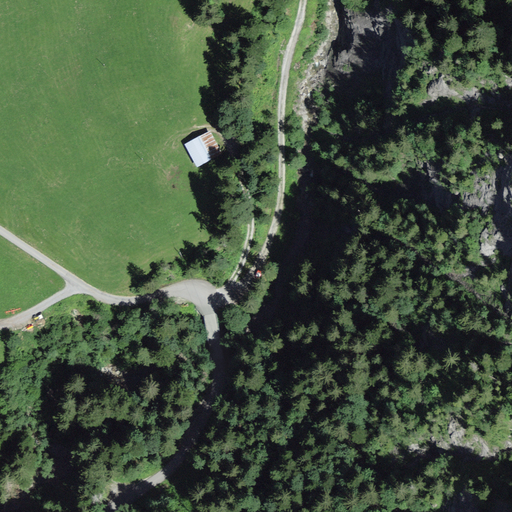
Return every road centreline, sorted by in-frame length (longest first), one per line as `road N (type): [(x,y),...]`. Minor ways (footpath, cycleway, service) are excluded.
road 1 (track): [(309,0),(282,112),(286,176),(277,234),(259,273),(208,304),(238,270),(249,238),(251,208),(229,134)]
road 2 (unclassified): [(0,226),(107,298),(187,292),(214,316),(222,366),(210,423),(169,466),(104,511)]
